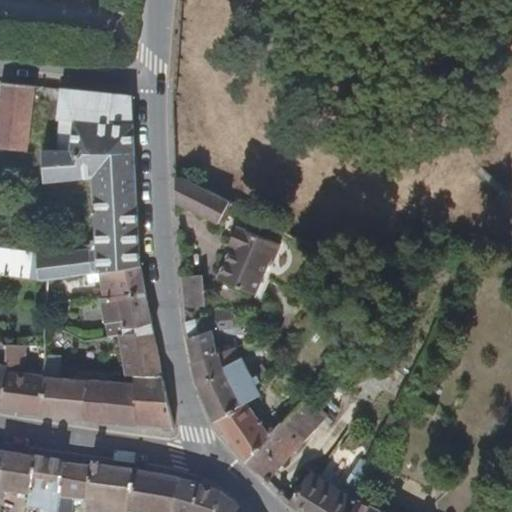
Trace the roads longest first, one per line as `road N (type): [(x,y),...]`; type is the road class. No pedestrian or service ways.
road 1 (residential): [(202,458),(169,312),(154,80)]
road 2 (residential): [(0,428),(202,458)]
road 3 (residential): [(0,66),(154,80)]
